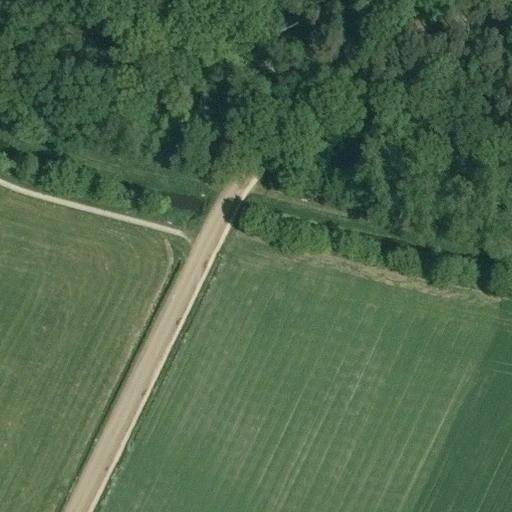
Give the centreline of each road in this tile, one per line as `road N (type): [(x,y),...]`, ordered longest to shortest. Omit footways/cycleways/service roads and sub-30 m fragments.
road 1 (track): [(74,511),(203,238)]
road 2 (track): [(242,175),(386,0)]
